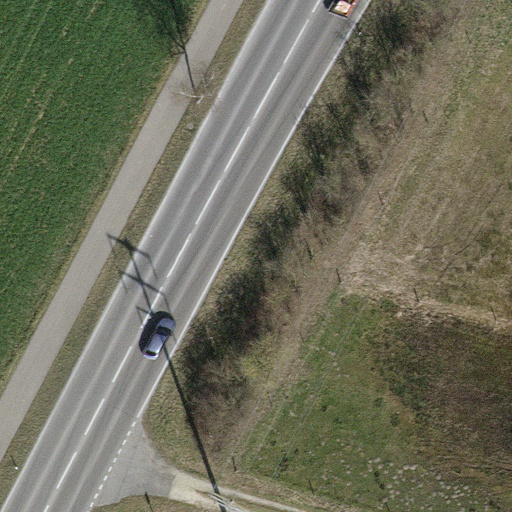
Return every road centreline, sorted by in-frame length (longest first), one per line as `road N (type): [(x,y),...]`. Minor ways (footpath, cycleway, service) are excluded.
road 1 (secondary): [(46,511),(325,0)]
road 2 (track): [(275,511),(78,451)]
